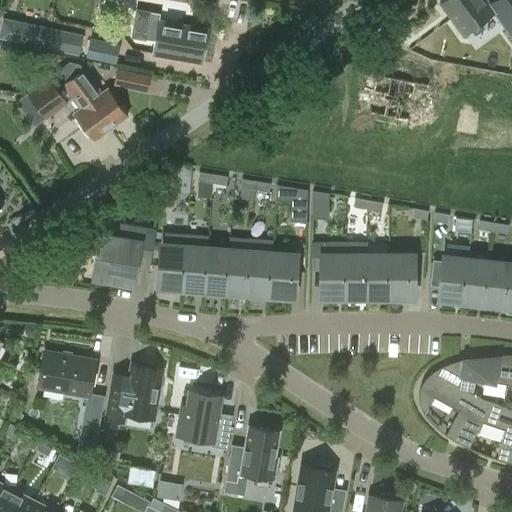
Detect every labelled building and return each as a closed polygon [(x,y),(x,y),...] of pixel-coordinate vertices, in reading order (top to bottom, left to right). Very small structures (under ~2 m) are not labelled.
[(495,12),(509,30),(511,28),(511,0),(492,0),(490,2),(488,0),(441,0),(440,1),(465,34),(495,12)] [(149,31),(156,32),(152,54),(203,62),(209,28),(158,19),(158,20),(151,19),(152,10),(135,8),(130,37),(147,40),(149,31)] [(70,34),(44,28),(4,19),(0,35),(76,51),(80,36),(70,34)] [(87,48),(85,57),(115,63),(119,44),(90,37),(87,48)] [(121,120),(122,122),(126,119),(127,116),(129,115),(108,87),(102,91),(93,79),(84,67),(80,71),(73,62),(67,67),(111,127),(121,120)] [(75,111),(95,139),(97,138),(100,138),(104,135),(104,133),(111,127),(67,67),(65,65),(43,81),(43,80),(25,93),(44,118),(45,119),(68,102),(68,101),(71,98),(79,109),(75,111)] [(148,87),(151,72),(119,66),(116,80),(148,87)] [(349,138),(349,140),(373,144),(371,156),(384,159),(389,131),(379,129),(383,99),(356,95),(356,96),(355,102),(349,138)] [(311,126),(306,154),(320,156),(322,144),(346,147),(348,148),(349,140),(349,138),(355,102),(353,102),(326,98),(321,128),(311,126)] [(406,114),(398,163),(425,168),(433,119),(406,114)] [(433,119),(425,168),(451,173),(460,123),(433,119)] [(460,123),(451,173),(478,177),(486,128),(460,123)] [(241,124),(237,153),(249,156),(247,167),(271,171),(273,159),(282,161),(287,131),(241,124)] [(511,132),(486,128),(478,177),(504,182),(511,135),(511,132)] [(199,171),(198,180),(212,182),(213,173),(199,171)] [(226,184),(227,175),(213,173),(212,182),(226,184)] [(161,189),(170,191),(172,176),(163,175),(161,189)] [(253,200),(254,189),(255,189),(256,180),(242,178),(240,187),(240,199),(253,200)] [(269,191),(270,182),(256,180),(255,189),(269,191)] [(415,180),(413,192),(421,193),(423,182),(415,180)] [(198,182),(197,191),(209,192),(210,182),(198,182)] [(423,182),(421,193),(429,195),(431,183),(423,182)] [(306,221),(307,189),(276,184),(275,200),(291,200),(290,220),(306,221)] [(145,189),(142,207),(155,209),(158,192),(145,189)] [(312,189),(312,217),(328,218),(328,192),(312,189)] [(468,189),(466,201),(474,202),(476,191),(468,189)] [(476,191),(474,202),(482,204),(484,192),(476,191)] [(502,195),(500,207),(508,208),(510,196),(502,195)] [(367,208),(369,199),(354,197),(353,206),(367,208)] [(369,199),(367,208),(381,211),(383,202),(369,199)] [(20,214),(23,219),(35,212),(31,207),(20,214)] [(413,207),(412,216),(426,219),(428,210),(413,207)] [(434,211),(433,220),(447,223),(448,213),(434,211)] [(492,231),(494,222),(480,219),(478,228),(492,231)] [(494,222),(492,231),(506,233),(508,224),(494,222)] [(95,260),(91,278),(104,280),(105,277),(131,281),(134,262),(148,264),(153,233),(122,228),(120,240),(103,237),(99,261),(95,260)] [(183,286),(204,288),(207,249),(208,234),(186,233),(185,247),(186,247),(183,286)] [(247,291),(251,238),(228,237),(227,250),(229,250),(226,289),(247,291)] [(269,293),(272,253),(273,240),(251,238),(247,291),(269,293)] [(345,294),(346,260),(346,242),(323,242),(323,294),(345,294)] [(367,295),(367,255),(367,242),(346,242),(346,260),(345,294),(367,295)] [(463,299),(467,260),(469,246),(446,244),(445,260),(433,259),(431,279),(443,280),(441,296),(463,299)] [(160,284),(183,286),(186,247),(185,247),(163,245),(160,284)] [(229,250),(227,250),(207,249),(204,288),(226,289),(229,250)] [(272,253),(269,293),(291,294),(294,255),(272,253)] [(389,295),(389,267),(389,255),(367,255),(367,295),(389,295)] [(389,255),(389,267),(389,295),(411,295),(411,255),(389,255)] [(485,301),(489,262),(467,260),(463,299),(485,301)] [(506,303),(508,286),(510,264),(489,262),(485,301),(506,303)] [(95,359),(43,350),(37,386),(88,395),(95,359)] [(495,383),(495,382),(506,384),(511,354),(499,354),(489,354),(483,355),(483,356),(484,356),(483,362),(467,359),(468,358),(468,357),(467,357),(459,359),(456,360),(450,362),(444,365),(440,367),(437,368),(433,371),(459,386),(460,377),(495,383)] [(112,385),(107,419),(124,422),(125,414),(155,418),(157,402),(159,402),(162,384),(160,384),(162,368),(154,366),(155,362),(140,360),(139,364),(131,363),(128,388),(112,385)] [(463,422),(468,425),(483,399),(459,386),(433,371),(431,372),(429,374),(427,376),(424,379),(422,382),(421,385),(420,387),(419,390),(419,391),(418,393),(418,395),(418,397),(419,400),(419,402),(420,405),(421,408),(422,410),(424,412),(425,412),(424,411),(432,396),(459,410),(446,433),(445,434),(453,439),(463,422)] [(181,404),(176,435),(212,441),(211,445),(226,448),(231,420),(217,418),(221,394),(189,389),(186,405),(181,404)] [(510,443),(511,443),(511,409),(483,399),(468,425),(463,422),(453,439),(461,444),(469,448),(470,446),(469,446),(482,422),(504,429),(497,457),(496,457),(495,458),(504,461),(510,443)] [(102,403),(86,401),(81,430),(97,433),(102,403)] [(9,423),(17,427),(22,416),(14,412),(8,422),(9,423)] [(230,451),(223,490),(245,494),(248,473),(273,478),(277,457),(274,456),(278,430),(249,425),(244,453),(230,451)] [(39,438),(34,448),(48,455),(53,445),(39,438)] [(107,463),(110,449),(96,447),(93,460),(107,463)] [(68,459),(58,454),(54,462),(64,467),(68,459)] [(98,467),(110,473),(112,464),(99,462),(98,467)] [(316,463),(315,467),(301,465),(294,507),(293,511),(340,511),(343,500),(329,498),(334,470),(330,470),(331,466),(316,463)] [(130,481),(152,482),(153,468),(131,466),(130,481)] [(102,476),(98,484),(108,489),(112,481),(102,476)] [(158,480),(156,496),(163,497),(178,500),(181,483),(158,480)] [(117,484),(113,492),(122,497),(126,489),(117,484)] [(0,511),(1,511),(12,492),(0,485),(0,511)] [(12,492),(1,511),(28,511),(33,503),(12,492)] [(398,511),(400,499),(392,498),(391,494),(381,492),(379,496),(370,494),(367,511),(398,511)] [(151,506),(162,511),(169,511),(172,507),(156,498),(151,506)] [(51,511),(33,503),(28,511),(51,511)]
